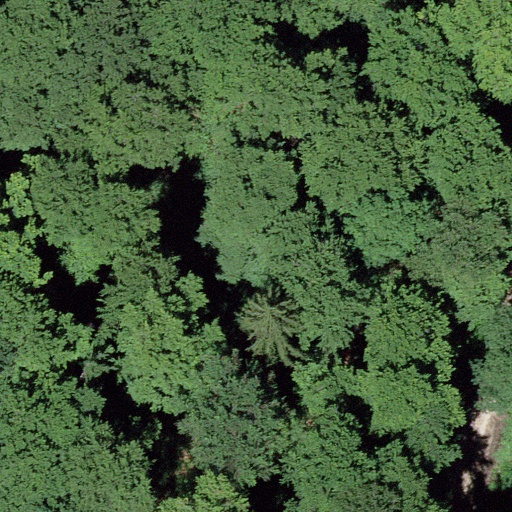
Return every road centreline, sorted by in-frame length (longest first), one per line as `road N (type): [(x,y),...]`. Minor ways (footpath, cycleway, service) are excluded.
road 1 (track): [(0,151),(39,196),(151,241),(274,255),(322,215),(401,53),(411,0)]
road 2 (track): [(511,310),(449,511)]
